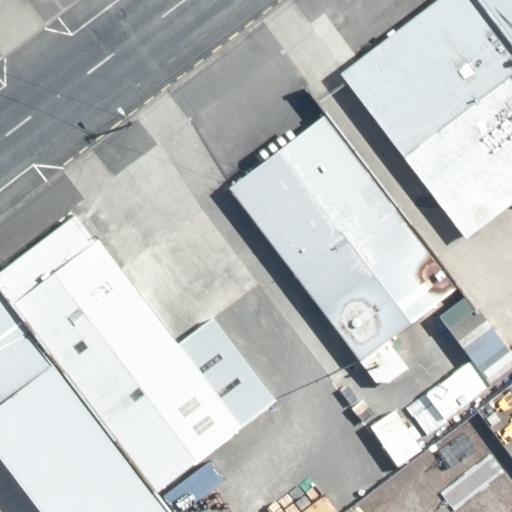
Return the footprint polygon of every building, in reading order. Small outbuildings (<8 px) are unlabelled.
[(511,87),(445,0),(392,0),(309,63),(425,217),(511,151),(511,87)] [(511,86),(511,0),(445,0),(511,87),(511,86)] [(414,276),(284,104),(195,171),(326,343),(414,276)] [(163,339),(70,216),(0,268),(0,295),(150,494),(268,406),(197,313),(163,339)] [(0,460),(39,511),(163,511),(150,494),(0,295),(0,460)]
